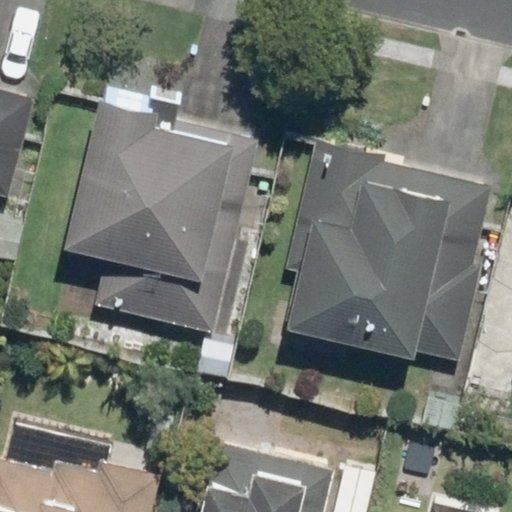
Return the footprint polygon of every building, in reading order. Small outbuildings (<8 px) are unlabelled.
[(44,89),(0,77),(0,193),(16,198),(44,89)] [(152,98),(91,86),(61,233),(104,241),(93,299),(221,325),(258,143),(147,121),(152,98)] [(310,129),(308,136),(270,314),(458,354),(496,178),(377,153),(379,144),(310,129)] [(195,511),(323,511),(333,467),(209,442),(195,511)] [(49,462),(0,452),(0,511),(144,511),(153,472),(51,451),(49,462)]
